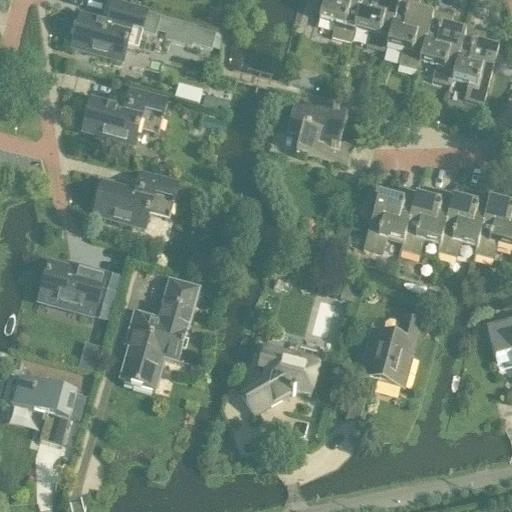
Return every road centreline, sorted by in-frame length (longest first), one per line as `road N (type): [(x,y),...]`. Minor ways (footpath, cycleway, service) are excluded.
road 1 (residential): [(81,250),(62,207),(41,84),(29,70),(3,64)]
road 2 (tertiary): [(511,474),(323,511)]
road 3 (residential): [(371,160),(491,157),(511,129)]
